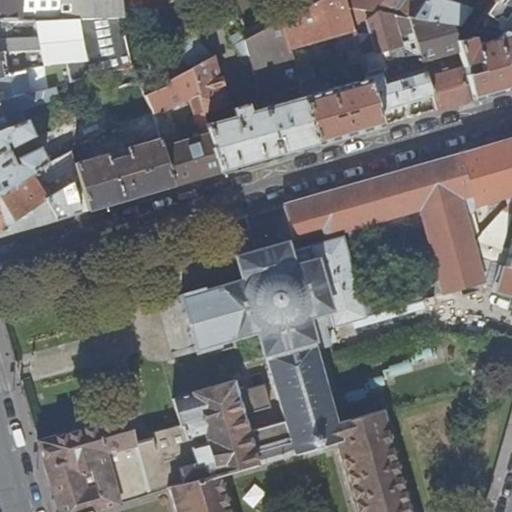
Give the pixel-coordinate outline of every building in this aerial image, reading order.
[(77,17),(121,16),(122,16),(120,0),(0,0),(0,19),(32,19),(49,18),(77,17)] [(348,17),(345,6),(343,0),(319,0),(280,21),(298,82),(301,91),(318,86),(306,43),(352,30),(348,17)] [(423,0),(343,0),(345,6),(353,7),(377,11),(408,16),(412,17),(423,0)] [(452,24),(458,25),(470,7),(446,0),(423,0),(412,17),(452,24)] [(474,27),(499,31),(511,33),(511,0),(492,0),(492,1),(474,27)] [(353,7),(345,6),(348,17),(355,15),(353,7)] [(376,110),(431,94),(408,16),(377,11),(365,20),(375,51),(360,55),(366,77),(376,110)] [(29,94),(55,87),(131,67),(125,39),(121,16),(77,17),(86,60),(66,63),(58,64),(0,76),(0,101),(15,95),(29,94)] [(464,67),(456,40),(454,34),(452,24),(412,17),(408,16),(431,94),(435,109),(461,102),(473,99),(466,75),(464,67)] [(0,76),(58,64),(49,18),(32,19),(38,49),(0,53),(0,76)] [(0,53),(38,49),(32,19),(0,19),(0,53)] [(298,82),(280,21),(244,40),(243,39),(232,44),(238,54),(249,61),(259,93),(298,82)] [(452,24),(454,34),(460,31),(458,25),(452,24)] [(228,36),(232,44),(243,39),(239,30),(228,36)] [(511,33),(499,31),(494,37),(473,43),(471,35),(456,40),(464,67),(477,63),(480,71),(466,75),(473,99),(511,87),(511,33)] [(173,52),(189,67),(190,67),(203,111),(226,104),(211,54),(189,34),(173,52)] [(166,85),(144,95),(151,114),(152,114),(160,111),(188,99),(199,136),(172,144),(170,140),(167,130),(165,130),(163,124),(155,126),(158,138),(171,186),(199,178),(220,172),(206,123),(203,111),(190,67),(189,67),(163,80),(166,85)] [(349,134),(381,125),(376,110),(366,77),(302,96),(316,144),(349,134)] [(138,81),(117,88),(131,119),(137,115),(139,118),(151,114),(144,95),(138,81)] [(0,130),(16,123),(13,114),(58,98),(55,87),(29,94),(15,95),(0,101),(0,130)] [(316,144),(302,96),(249,111),(246,104),(231,108),(233,115),(206,123),(220,172),(273,156),(316,144)] [(24,120),(16,123),(0,130),(0,189),(29,172),(71,150),(124,122),(114,103),(42,141),(44,145),(17,158),(16,160),(18,164),(13,166),(2,144),(7,141),(8,145),(11,146),(31,136),(24,120)] [(160,111),(152,114),(155,126),(163,124),(160,111)] [(111,151),(74,162),(76,169),(78,177),(87,210),(138,195),(171,186),(158,138),(125,147),(127,155),(107,161),(106,157),(112,155),(111,151)] [(326,235),(339,231),(346,229),(420,208),(443,292),(482,282),(471,241),(463,212),(472,210),(476,203),(505,195),(508,203),(509,202),(511,198),(511,139),(281,206),(291,237),(322,229),(323,234),(326,235)] [(29,172),(0,189),(0,230),(51,195),(48,190),(51,188),(48,184),(67,174),(67,173),(76,169),(74,162),(71,150),(29,172)] [(48,190),(51,195),(71,183),(70,182),(71,182),(67,174),(48,184),(51,188),(48,190)] [(71,183),(78,213),(87,210),(78,177),(71,182),(70,182),(71,183)] [(51,195),(0,230),(0,237),(49,221),(78,213),(71,183),(51,195)] [(511,202),(509,202),(508,203),(503,208),(511,211),(511,202)] [(511,211),(503,208),(481,233),(471,241),(481,258),(498,263),(504,264),(511,266),(511,236),(508,249),(501,247),(486,243),(498,229),(505,231),(511,211)] [(248,229),(244,217),(211,226),(215,239),(229,235),(248,229)] [(339,231),(340,237),(362,315),(390,307),(387,299),(368,305),(346,229),(339,231)] [(486,243),(501,247),(505,231),(498,229),(486,243)] [(262,353),(263,352),(308,339),(311,348),(328,342),(324,326),(362,315),(340,237),(286,253),(284,244),(236,258),(241,279),(240,281),(205,292),(204,288),(157,302),(159,309),(181,302),(193,346),(171,352),(173,358),(222,344),(223,343),(223,340),(255,331),(262,353)] [(496,291),(504,264),(498,263),(491,289),(496,291)] [(496,291),(511,295),(511,266),(504,264),(496,291)] [(387,299),(390,307),(421,298),(416,283),(385,292),(387,299)] [(308,339),(263,352),(284,421),(289,438),(332,425),(311,348),(308,339)] [(289,438),(284,421),(246,432),(242,415),(274,405),(267,383),(248,388),(247,385),(234,390),(231,382),(172,399),(179,423),(149,432),(150,437),(135,442),(150,496),(169,490),(174,511),(230,511),(220,475),(336,442),(356,511),(410,511),(381,411),(332,425),(289,438)] [(135,442),(124,432),(45,457),(49,482),(58,511),(92,511),(150,496),(135,442)]
